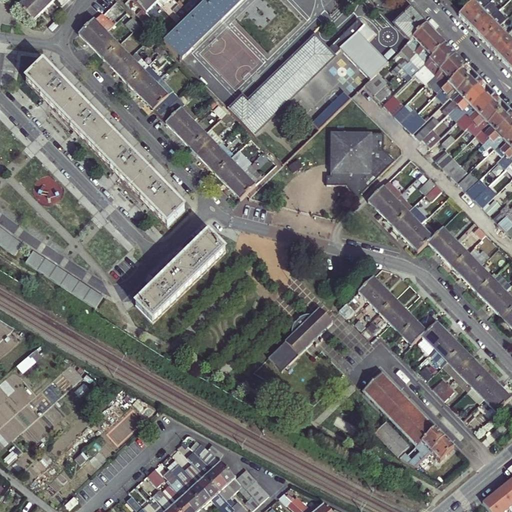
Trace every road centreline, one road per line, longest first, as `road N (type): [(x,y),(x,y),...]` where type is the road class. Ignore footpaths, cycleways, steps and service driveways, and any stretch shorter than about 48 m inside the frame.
road 1 (residential): [(62,46),(220,216),(417,271),(511,364)]
road 2 (tertiary): [(511,93),(421,0)]
road 3 (residential): [(84,511),(176,426)]
